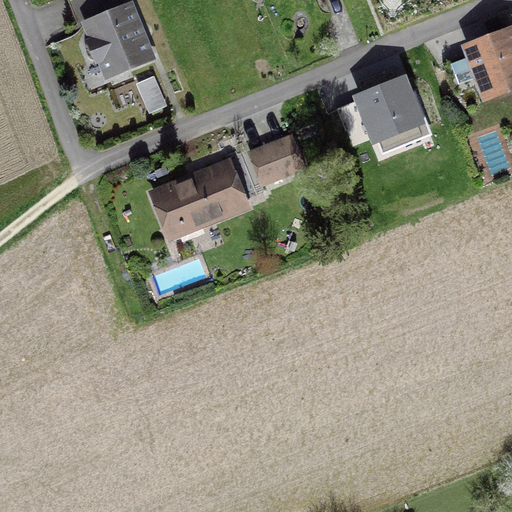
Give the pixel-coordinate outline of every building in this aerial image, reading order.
[(136,8),(91,27),(114,80),(158,61),(136,8)] [(511,25),(464,43),(484,99),(511,88),(511,25)] [(426,126),(406,81),(354,104),(374,149),(426,126)] [(292,141),(253,157),(265,184),(303,167),(292,141)] [(232,166),(155,200),(176,246),(252,213),(232,166)]
